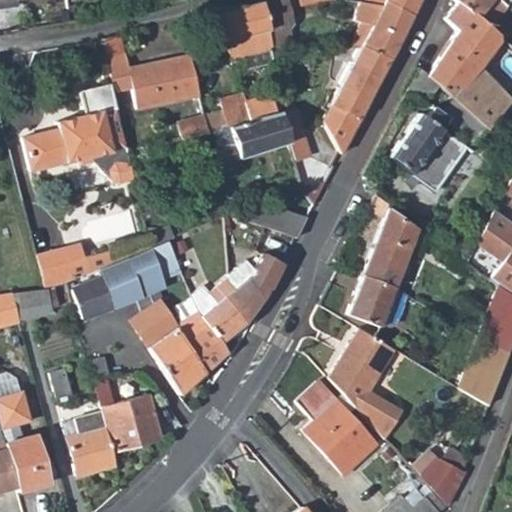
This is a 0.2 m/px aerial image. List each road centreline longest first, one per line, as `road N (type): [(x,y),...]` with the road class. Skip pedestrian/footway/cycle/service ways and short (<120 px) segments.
road 1 (tertiary): [(137,511),(232,404),(436,0)]
road 2 (residential): [(215,0),(0,42)]
road 3 (residential): [(460,511),(511,389)]
